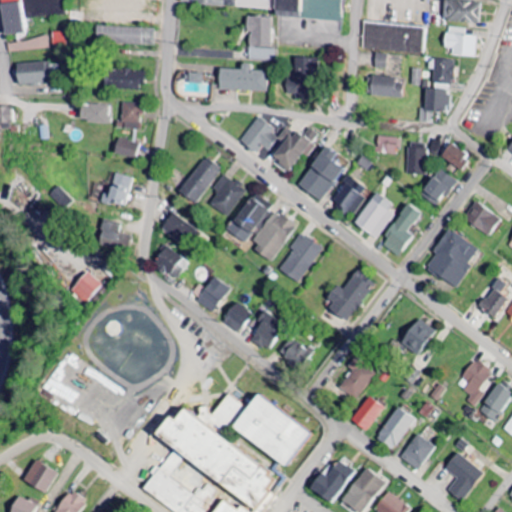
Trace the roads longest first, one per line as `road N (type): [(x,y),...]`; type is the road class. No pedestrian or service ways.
road 1 (residential): [(310,398),(148,269),(174,0)]
road 2 (residential): [(169,100),(511,364)]
road 3 (residential): [(310,398),(492,157)]
road 4 (residential): [(205,108),(449,129)]
road 5 (residential): [(156,511),(54,437),(37,437),(0,458)]
road 6 (residential): [(449,129),(506,0)]
road 7 (residential): [(456,511),(345,425)]
road 8 (residential): [(10,160),(0,37)]
